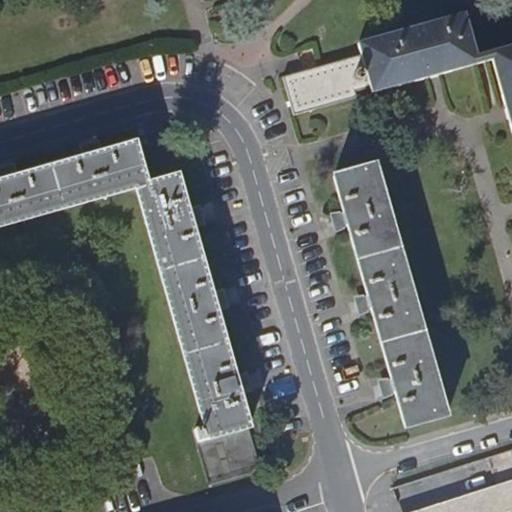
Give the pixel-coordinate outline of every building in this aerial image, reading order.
[(476,57),(464,15),(356,45),(359,55),(360,54),(369,88),(371,94),(423,79),(484,62),(482,55),(476,57)] [(511,47),(492,53),(511,126),(511,47)] [(369,88),(360,54),(359,55),(317,67),(281,77),(292,115),(293,115),(354,97),(353,92),(369,88)] [(0,226),(136,188),(144,186),(132,145),(0,182),(0,226)] [(446,417),(378,164),(335,176),(403,429),(446,417)] [(260,468),(175,177),(144,186),(136,188),(140,204),(186,360),(205,426),(196,429),(211,483),(260,468)] [(511,511),(511,489),(441,511),(511,511)]
